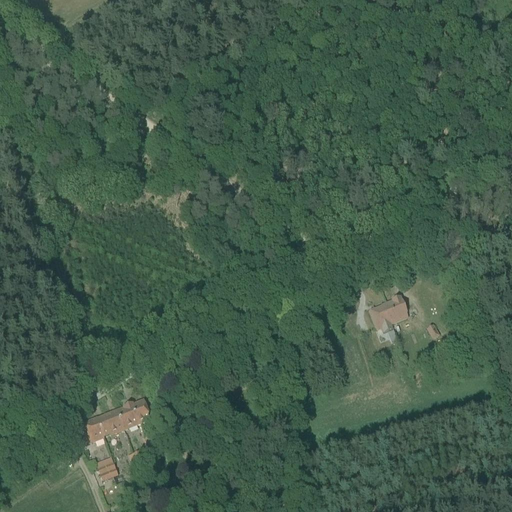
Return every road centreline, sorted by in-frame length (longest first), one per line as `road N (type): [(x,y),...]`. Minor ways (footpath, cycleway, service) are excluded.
road 1 (track): [(0,2),(331,251)]
road 2 (unclassified): [(0,459),(320,258)]
road 3 (track): [(88,400),(28,173),(0,101)]
road 4 (track): [(320,258),(511,150)]
road 5 (track): [(511,182),(459,213),(511,360)]
road 6 (track): [(130,0),(60,39),(24,135),(0,150)]
